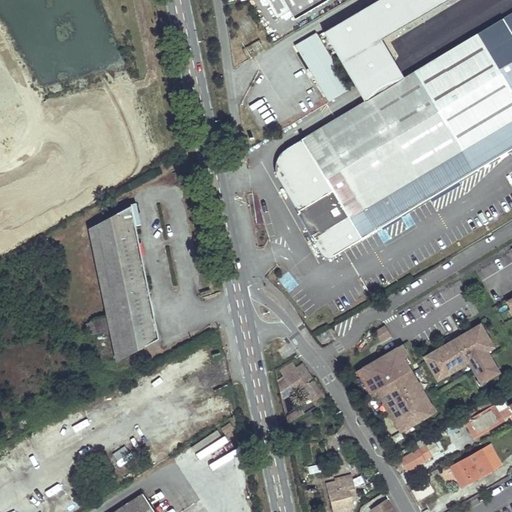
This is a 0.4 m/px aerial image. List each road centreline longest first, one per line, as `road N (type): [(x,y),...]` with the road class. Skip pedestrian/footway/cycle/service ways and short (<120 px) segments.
road 1 (unknown): [(249,347),(0,499)]
road 2 (residential): [(314,359),(352,336),(367,316),(511,230)]
road 3 (primary): [(247,335),(283,511)]
road 4 (unclassified): [(314,359),(407,511)]
road 5 (unclassified): [(236,172),(216,0)]
road 6 (unknown): [(190,308),(177,314),(165,307),(146,197),(160,184),(168,191)]
